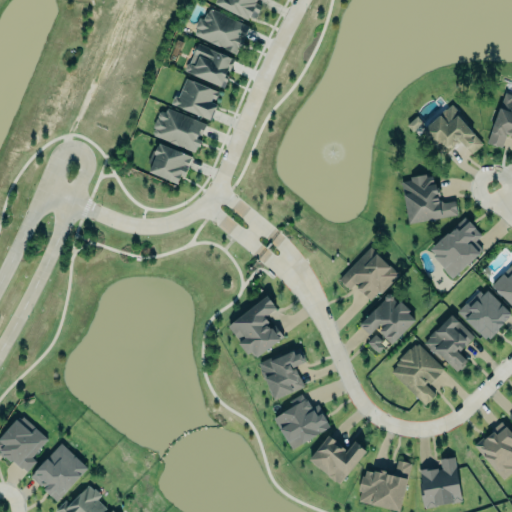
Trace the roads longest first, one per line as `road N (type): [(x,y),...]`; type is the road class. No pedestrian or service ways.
road 1 (residential): [(301,0),(203,203),(165,220),(126,222),(44,186)]
road 2 (residential): [(511,352),(452,413),(419,426),(389,423),(356,400),(290,263)]
road 3 (tertiary): [(0,346),(74,201)]
